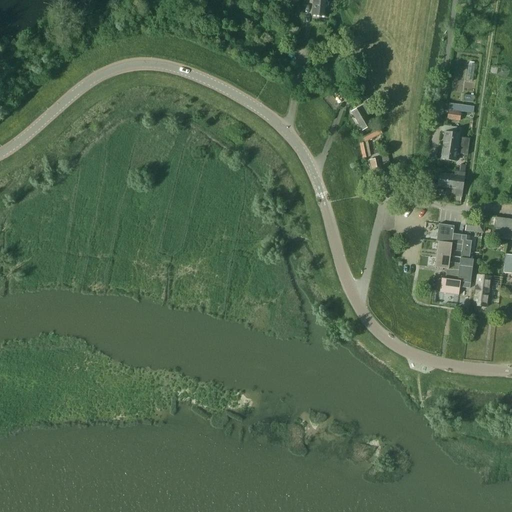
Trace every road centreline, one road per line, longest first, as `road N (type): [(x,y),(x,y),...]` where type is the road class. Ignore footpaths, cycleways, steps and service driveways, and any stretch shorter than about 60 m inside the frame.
road 1 (tertiary): [(0,154),(102,74),(136,64),(188,73),(251,104),(293,140),(312,170),(355,302)]
road 2 (tertiary): [(355,302),(378,334),(413,355),(511,371)]
road 3 (residential): [(355,302),(384,195),(423,201)]
road 4 (residential): [(423,201),(443,81)]
